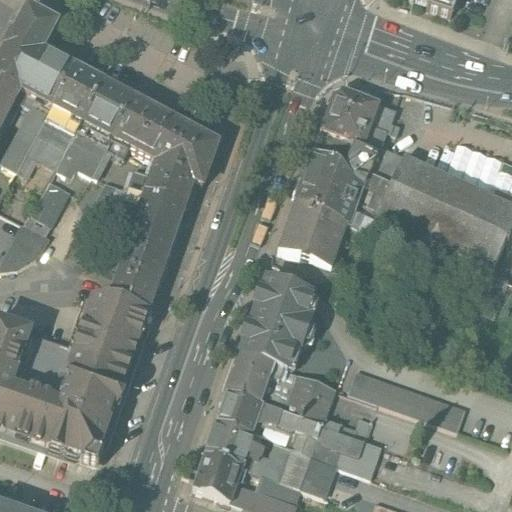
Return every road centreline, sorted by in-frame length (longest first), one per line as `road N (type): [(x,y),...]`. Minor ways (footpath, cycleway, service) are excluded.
road 1 (secondary): [(309,27),(144,505)]
road 2 (tertiary): [(309,27),(511,83)]
